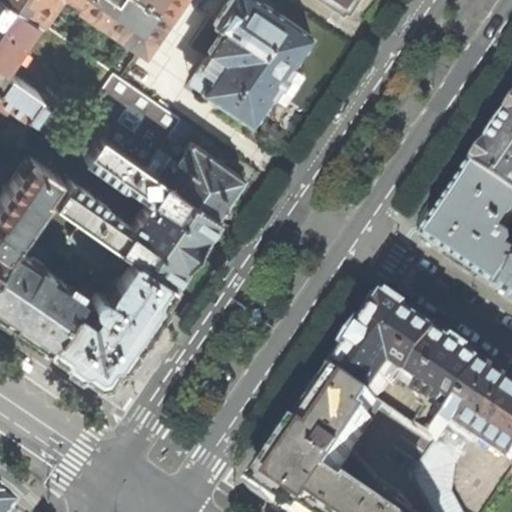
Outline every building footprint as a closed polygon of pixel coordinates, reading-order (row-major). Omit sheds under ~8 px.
[(19,40),(35,17),(10,0),(0,0),(0,59),(13,40),(17,43),(19,40)] [(72,0),(73,1),(139,46),(163,10),(147,0),(10,0),(35,17),(46,0),(72,0)] [(147,0),(163,10),(169,0),(147,0)] [(309,34),(259,0),(227,0),(213,22),(208,19),(190,45),(206,55),(190,79),(201,86),(199,89),(249,123),(269,93),(281,101),(291,85),(300,71),(289,64),(309,34)] [(322,0),(343,13),(352,0),(322,0)] [(111,70),(35,17),(19,40),(95,92),(111,70)] [(0,95),(21,110),(35,90),(0,65),(0,95)] [(173,159),(181,147),(166,136),(179,117),(111,70),(95,92),(77,120),(96,133),(145,167),(157,149),(173,159)] [(511,118),(498,139),(478,168),(511,191),(511,118)] [(147,198),(160,178),(145,167),(96,133),(80,157),(118,182),(123,183),(123,182),(147,198)] [(186,139),(181,147),(173,159),(160,178),(216,216),(218,213),(226,219),(235,206),(227,200),(229,198),(228,197),(233,191),(242,177),(186,139)] [(0,257),(9,244),(27,218),(43,194),(57,174),(28,154),(0,194),(0,257)] [(428,243),(502,293),(511,277),(511,252),(511,250),(511,239),(505,235),(511,223),(511,191),(478,168),(462,192),(456,188),(447,201),(439,212),(446,216),(428,243)] [(115,244),(129,223),(106,207),(107,206),(105,202),(67,177),(51,199),(77,217),(115,244)] [(216,216),(160,178),(147,198),(129,223),(115,244),(131,255),(170,281),(180,287),(187,276),(178,270),(182,264),(183,265),(194,249),(203,235),(202,235),(207,228),(215,234),(224,221),(216,216)] [(27,218),(61,241),(77,217),(51,199),(51,200),(43,194),(27,218)] [(121,272),(131,255),(115,244),(77,217),(61,241),(55,249),(67,257),(78,242),(121,272)] [(0,314),(11,322),(45,345),(70,308),(76,299),(76,297),(75,294),(60,284),(62,281),(9,244),(0,257),(0,314)] [(170,281),(131,255),(121,272),(114,282),(114,289),(111,294),(107,295),(103,293),(99,291),(96,292),(94,292),(92,294),(91,296),(90,298),(90,301),(91,303),(93,305),(98,308),(99,312),(95,317),(88,320),(70,308),(45,345),(97,379),(106,377),(143,323),(170,281)] [(511,299),(511,277),(502,293),(511,299)] [(352,354),(338,373),(376,399),(397,369),(412,379),(441,337),(388,300),(368,329),(364,327),(356,338),(347,351),(352,354)] [(418,398),(429,405),(444,415),(448,409),(455,414),(487,368),(466,353),(441,337),(412,379),(424,388),(418,398)] [(511,385),(487,368),(455,414),(456,414),(452,420),(511,461),(511,385)] [(380,402),(414,426),(429,405),(418,398),(424,388),(412,379),(397,369),(376,399),(380,402)] [(372,416),(380,402),(376,399),(338,373),(304,425),(302,426),(297,434),(272,470),(272,471),(266,480),(268,481),(262,490),(274,498),(272,500),(290,511),(389,511),(369,498),(365,504),(353,496),(354,494),(333,480),(376,419),(372,416)] [(451,421),(444,415),(429,405),(414,426),(437,441),(440,437),(451,421)] [(430,506),(432,511),(461,511),(451,492),(454,464),(462,452),(440,437),(437,441),(413,476),(430,506)]
